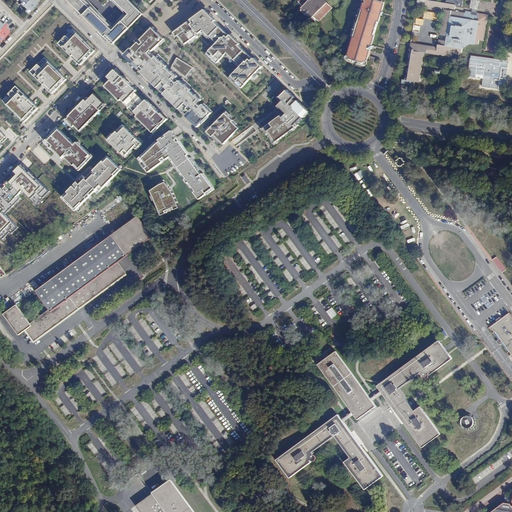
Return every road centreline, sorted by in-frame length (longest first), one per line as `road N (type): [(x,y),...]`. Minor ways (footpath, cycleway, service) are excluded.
road 1 (residential): [(0,171),(113,56)]
road 2 (residential): [(113,56),(219,158),(231,160)]
road 3 (residential): [(208,0),(294,82),(321,79)]
road 4 (residential): [(430,226),(426,256),(450,287),(483,267),(467,240)]
